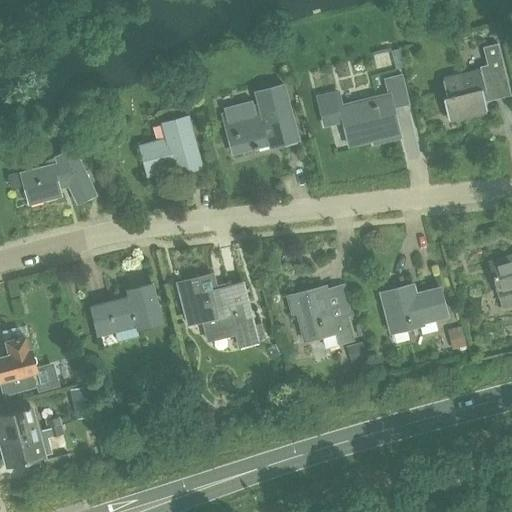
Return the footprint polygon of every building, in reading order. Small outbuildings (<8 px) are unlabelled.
[(488,68),(442,80),(446,97),(442,98),(448,120),(486,110),(483,98),(495,95),(493,86),(492,80),(506,76),(497,43),(482,47),(488,68)] [(408,104),(401,74),(383,78),(387,93),(342,104),(339,90),(315,96),(323,127),(343,122),(349,146),(372,140),(373,143),(400,137),(393,107),(408,104)] [(298,139),(284,84),(255,91),(258,104),(222,114),(228,136),(237,134),(242,151),(244,150),(244,151),(269,144),(270,147),(298,139)] [(176,174),(202,166),(188,115),(162,122),(166,138),(139,145),(147,175),(174,168),(176,174)] [(57,161),(19,171),(8,174),(11,189),(23,186),(28,203),(59,195),(57,186),(63,184),(65,184),(67,183),(76,201),(93,194),(72,148),(55,155),(57,161)] [(511,254),(489,261),(499,295),(503,308),(511,305),(511,254)] [(214,272),(196,277),(176,282),(186,323),(202,319),(207,338),(234,331),(238,348),(260,342),(259,337),(265,335),(262,322),(251,324),(241,282),(230,285),(218,288),(214,272)] [(345,282),(324,288),(323,285),(286,294),(291,314),(296,312),(303,339),(334,331),(337,342),(350,339),(344,316),(353,314),(345,282)] [(97,334),(114,330),(117,341),(137,335),(136,328),(161,321),(151,283),(126,290),(127,295),(105,301),(94,304),(89,305),(97,334)] [(390,332),(391,332),(393,341),(409,337),(406,328),(420,324),(421,330),(436,326),(434,317),(445,315),(438,287),(414,293),(411,283),(380,291),(390,332)] [(461,326),(448,329),(453,350),(466,346),(461,326)] [(7,352),(7,354),(0,355),(0,381),(1,381),(3,393),(38,384),(34,370),(36,370),(35,364),(36,361),(35,356),(32,354),(31,348),(28,348),(25,336),(18,337),(17,334),(16,334),(13,328),(4,330),(9,351),(7,352)] [(364,359),(369,358),(364,341),(360,342),(347,345),(351,362),(364,359)] [(70,389),(74,403),(90,399),(87,385),(70,389)] [(0,414),(0,437),(1,440),(37,430),(31,406),(0,414)] [(62,424),(60,415),(45,419),(47,428),(62,424)] [(47,428),(50,437),(64,434),(62,424),(47,428)] [(37,430),(1,440),(7,464),(43,454),(37,430)] [(44,458),(43,458),(46,471),(63,467),(60,454),(44,458)]
